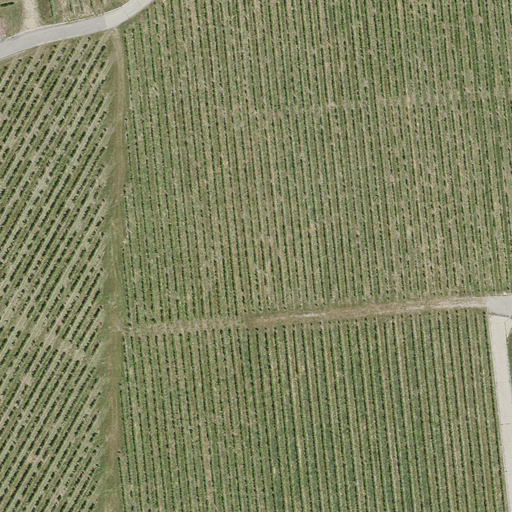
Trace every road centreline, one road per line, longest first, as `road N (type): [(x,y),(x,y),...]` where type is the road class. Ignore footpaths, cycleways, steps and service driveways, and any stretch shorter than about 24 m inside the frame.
road 1 (track): [(511,510),(486,316),(511,314)]
road 2 (track): [(134,0),(101,24),(34,35),(0,55)]
